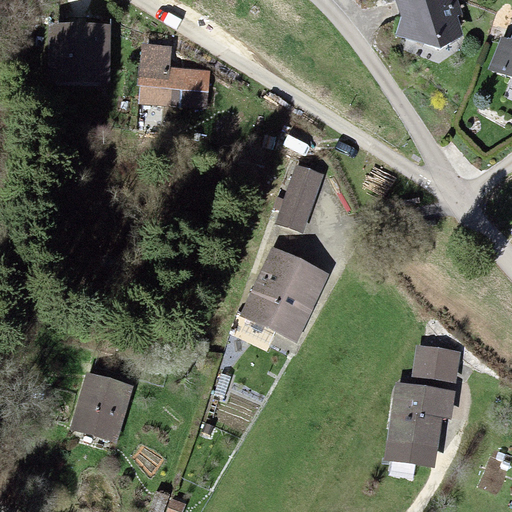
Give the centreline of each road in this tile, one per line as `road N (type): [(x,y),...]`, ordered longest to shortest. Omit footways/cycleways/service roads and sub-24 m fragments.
road 1 (unclassified): [(458,199),(140,0)]
road 2 (unclassified): [(458,199),(384,79),(321,0)]
